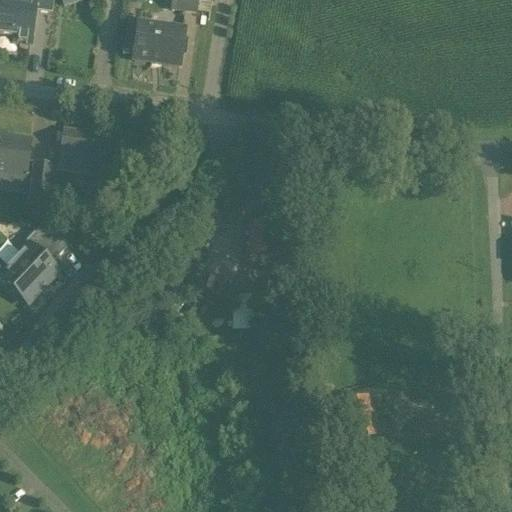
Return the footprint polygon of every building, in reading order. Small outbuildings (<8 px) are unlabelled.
[(31,2),(14,0),(5,0),(0,37),(0,38),(12,40),(11,44),(29,47),(34,13),(35,3),(31,2)] [(34,13),(52,15),(53,0),(31,0),(31,2),(35,3),(34,13)] [(197,0),(171,0),(170,10),(196,14),(197,0)] [(183,32),(138,26),(133,62),(179,68),(183,32)] [(62,133),(59,156),(91,161),(94,137),(62,133)] [(28,143),(0,138),(0,179),(24,183),(30,142),(29,142),(28,143)] [(91,161),(59,156),(57,174),(89,178),(91,161)] [(54,170),(31,167),(27,206),(49,209),(54,170)] [(277,223),(249,223),(249,258),(277,258),(277,223)] [(51,228),(41,227),(23,246),(27,249),(28,248),(49,268),(70,246),(51,228)] [(27,249),(0,277),(0,281),(27,307),(57,275),(49,268),(28,248),(27,249)] [(281,331),(281,295),(237,296),(237,331),(281,331)] [(371,388),(339,400),(354,437),(385,425),(371,388)]
